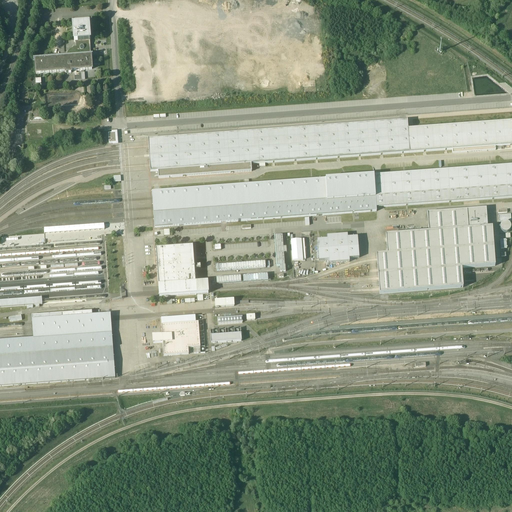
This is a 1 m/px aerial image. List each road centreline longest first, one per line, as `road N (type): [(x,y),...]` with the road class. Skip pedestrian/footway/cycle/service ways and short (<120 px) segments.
road 1 (track): [(8,511),(85,448),(180,412),(397,394),(511,409)]
road 2 (track): [(0,396),(122,388),(125,375),(138,371)]
